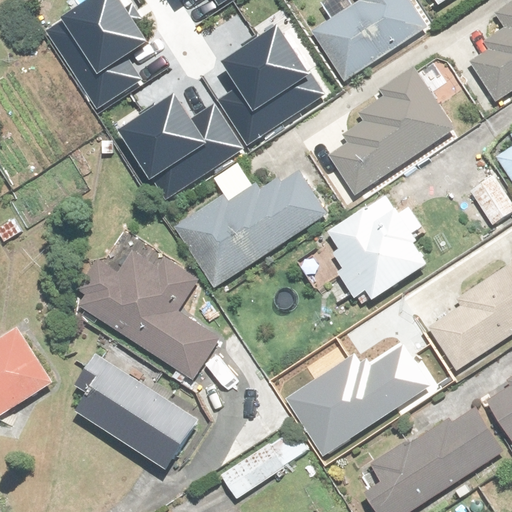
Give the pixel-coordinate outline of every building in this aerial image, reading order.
[(29,0),(80,81),(103,67),(84,35),(92,30),(79,9),(93,0),(29,0)] [(182,50),(145,0),(123,0),(122,1),(166,62),(182,50)] [(431,33),(409,0),(362,0),(365,5),(317,36),(348,85),(431,33)] [(457,0),(438,0),(444,9),(457,0)] [(511,97),(511,11),(501,18),(511,33),(491,45),(497,54),(476,68),(500,105),(511,97)] [(428,65),(384,91),(391,103),(362,120),(365,126),(346,137),(354,150),(336,161),(359,198),(468,132),(428,65)] [(511,154),(502,162),(511,177),(511,154)] [(261,196),(242,167),(218,182),(229,199),(181,230),(219,290),(331,218),(300,171),(261,196)] [(511,218),(511,202),(497,179),(474,193),(497,228),(511,218)] [(403,220),(391,201),(323,242),(365,311),(433,269),(415,238),(427,231),(415,212),(403,220)] [(164,274),(138,257),(124,279),(107,269),(82,308),(198,383),(225,342),(183,315),(202,285),(170,264),(164,274)] [(511,340),(511,270),(463,303),(467,309),(434,332),(461,374),(511,340)] [(0,421),(4,422),(63,387),(25,324),(0,339),(0,421)] [(355,342),(327,360),(337,375),(315,389),(326,406),(308,417),(334,459),(441,391),(413,347),(374,372),(355,342)] [(206,426),(102,358),(82,390),(95,398),(83,416),(174,475),(206,426)] [(511,391),(492,404),(511,435),(511,391)] [(281,415),(274,401),(247,415),(254,429),(281,415)] [(418,511),(508,456),(478,408),(379,470),(389,486),(371,497),(380,511),(418,511)] [(313,456),(297,432),(226,479),(242,503),(313,456)]
